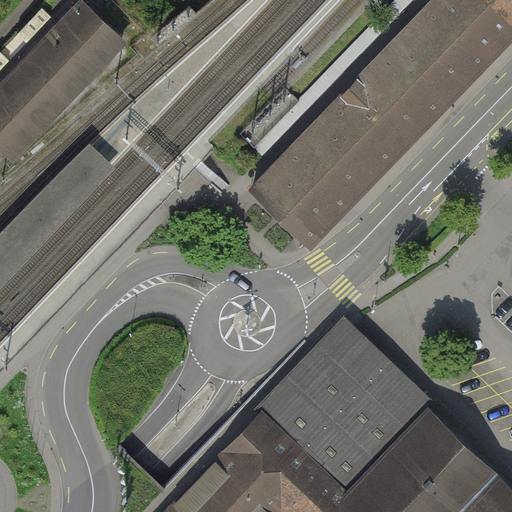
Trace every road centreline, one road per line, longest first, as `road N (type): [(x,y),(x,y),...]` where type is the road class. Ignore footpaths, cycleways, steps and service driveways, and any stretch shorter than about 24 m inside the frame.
road 1 (unclassified): [(217,298),(183,280),(153,284),(107,318),(71,366),(66,402),(89,468),(93,511)]
road 2 (primary): [(511,78),(357,240),(267,289)]
road 3 (primary): [(288,334),(379,259),(511,123)]
road 4 (primary): [(108,505),(141,491),(203,433),(242,367)]
road 5 (primary): [(213,347),(114,471),(108,505)]
